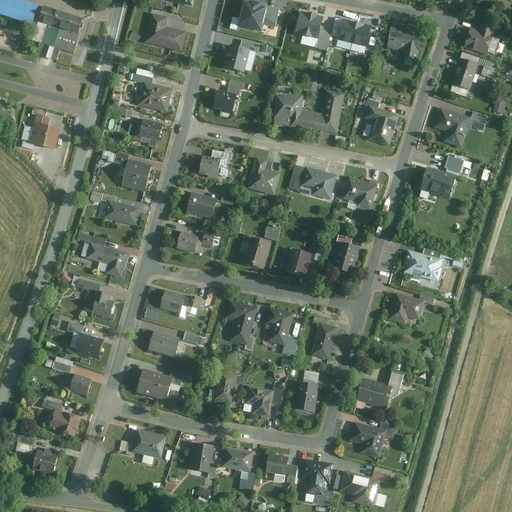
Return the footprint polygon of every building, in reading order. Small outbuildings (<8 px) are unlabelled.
[(0,0),(0,12),(32,23),(38,4),(25,0),(0,0)] [(243,2),(238,26),(261,31),(263,23),(266,8),(261,6),(262,4),(250,1),(249,4),(243,2)] [(38,21),(61,28),(52,58),(59,60),(61,53),(62,48),(76,52),(85,18),(42,6),(38,21)] [(266,8),(263,23),(275,26),(279,9),(266,6),(266,8)] [(165,11),(153,8),(145,41),(182,49),(186,32),(165,28),(167,17),(164,16),(165,11)] [(301,12),(295,33),(318,39),(321,27),(324,18),(301,12)] [(336,39),(352,43),(357,23),(343,19),(340,31),(338,31),(336,39)] [(498,26),(483,21),(480,30),(469,27),(463,47),(489,55),(490,51),(496,53),(501,38),(495,36),(498,26)] [(372,26),(357,23),(352,43),(369,47),(371,39),(369,38),(372,26)] [(332,29),(321,27),(318,39),(316,48),(327,51),(332,29)] [(422,32),(391,27),(388,48),(403,51),(402,58),(417,61),(422,32)] [(141,35),(134,30),(130,36),(136,41),(141,35)] [(240,48),(249,51),(257,52),(259,44),(242,40),(240,48)] [(232,46),(227,69),(244,73),(249,51),(240,48),(232,46)] [(484,59),(463,51),(452,83),(471,90),(478,71),(485,74),(488,66),(482,64),(484,59)] [(136,81),(144,83),(138,103),(167,110),(173,89),(152,84),(155,72),(140,68),(136,81)] [(246,83),(231,79),(228,91),(219,89),(214,108),(235,112),(241,87),(244,88),(246,83)] [(497,112),(506,114),(511,89),(501,87),(497,112)] [(367,139),(386,147),(388,147),(400,115),(380,108),(383,101),(372,97),(374,91),(366,88),(363,96),(370,98),(367,106),(370,108),(367,117),(374,120),(367,139)] [(345,93),(328,89),(324,113),(303,110),(303,95),(276,95),(277,126),(302,125),(338,132),(345,93)] [(130,108),(111,103),(109,110),(128,115),(130,108)] [(470,118),(441,108),(435,126),(449,131),(445,141),(459,146),(467,125),(484,131),(489,115),(473,110),(470,118)] [(66,128),(51,124),(52,116),(41,114),(34,143),(61,149),(66,128)] [(163,124),(142,119),(139,134),(150,137),(148,145),(158,147),(163,124)] [(107,148),(105,154),(111,156),(110,160),(126,164),(121,184),(144,190),(150,165),(130,160),(131,154),(107,148)] [(236,161),(237,153),(214,149),(213,157),(202,155),(198,174),(222,179),(226,159),(236,161)] [(271,159),(256,155),(247,188),(276,195),(282,173),(269,169),(271,159)] [(472,162),(448,155),(444,168),(461,174),(464,165),(471,168),(472,162)] [(337,175),(297,163),(290,187),(301,190),(302,184),(317,188),(315,196),(330,200),(337,175)] [(454,176),(427,167),(421,188),(447,196),(454,176)] [(377,183),(350,175),(343,199),(359,204),(358,207),(369,211),(377,183)] [(109,201),(105,219),(137,227),(141,209),(115,203),(117,196),(94,191),(92,200),(103,203),(104,199),(109,201)] [(214,198),(189,192),(185,212),(209,218),(214,198)] [(236,197),(224,193),(221,201),(234,205),(236,197)] [(278,220),(271,218),(265,236),(278,240),(282,227),(277,225),(278,220)] [(204,237),(180,231),(176,248),(200,254),(204,242),(215,245),(217,234),(205,231),(204,237)] [(109,273),(122,276),(128,253),(105,247),(108,239),(82,232),(80,238),(88,240),(84,256),(111,263),(109,273)] [(265,269),(272,243),(252,237),(244,263),(265,269)] [(353,273),(362,247),(343,241),(334,266),(353,273)] [(312,255),(310,259),(319,261),(323,246),(315,244),(312,255)] [(425,247),(423,254),(445,260),(444,264),(465,270),(468,259),(425,247)] [(292,250),(286,273),(305,278),(310,259),(312,255),(292,250)] [(423,254),(410,251),(405,273),(439,282),(444,264),(445,260),(423,254)] [(68,283),(72,278),(66,273),(62,278),(68,283)] [(82,277),(76,275),(73,285),(98,292),(95,302),(89,301),(87,310),(113,317),(116,304),(109,302),(112,294),(102,291),(103,285),(81,279),(82,277)] [(166,292),(162,307),(182,312),(186,297),(166,292)] [(421,300),(396,293),(390,319),(407,323),(409,314),(421,317),(425,302),(436,304),(438,298),(423,294),(421,300)] [(208,300),(200,298),(196,310),(204,313),(208,300)] [(259,310),(233,303),(229,320),(238,322),(232,342),(249,346),(259,310)] [(294,314),(271,308),(267,322),(276,325),(272,339),(285,343),(283,351),(295,354),(299,341),(287,337),(294,314)] [(58,326),(61,317),(54,314),(51,324),(58,326)] [(85,325),(72,321),(69,330),(81,334),(76,349),(98,356),(103,339),(82,333),(85,325)] [(337,328),(322,324),(314,353),(328,357),(337,328)] [(155,333),(150,351),(174,358),(180,340),(155,333)] [(201,337),(187,333),(185,343),(198,346),(201,337)] [(71,373),(74,362),(58,356),(56,362),(48,359),(46,364),(71,373)] [(284,368),(273,372),(276,379),(286,376),(284,368)] [(299,380),(294,406),(315,409),(322,372),(306,369),(304,381),(299,380)] [(393,369),(389,385),(366,378),(359,400),(387,408),(392,392),(401,395),(407,373),(393,369)] [(244,383),(246,373),(233,370),(232,372),(220,370),(214,401),(231,404),(235,382),(244,383)] [(144,373),(139,392),(169,400),(171,391),(180,393),(185,375),(174,372),(171,381),(144,373)] [(92,380),(75,374),(70,388),(87,394),(92,380)] [(286,385),(275,383),(274,390),(251,386),(248,403),(257,405),(256,413),(263,414),(263,418),(269,419),(273,401),(283,403),(286,385)] [(77,437),(83,418),(62,412),(65,403),(46,397),(43,406),(56,410),(51,424),(68,429),(67,434),(77,437)] [(395,425),(384,421),(381,430),(357,422),(351,439),(365,444),(363,450),(380,456),(386,435),(391,437),(395,425)] [(17,449),(33,453),(38,432),(15,426),(13,435),(21,437),(17,449)] [(168,436),(139,430),(134,451),(163,458),(168,436)] [(210,444),(194,441),(190,467),(206,470),(206,474),(211,475),(213,461),(208,460),(210,444)] [(254,451),(226,446),(223,465),(250,470),(254,451)] [(33,466),(55,471),(60,454),(38,448),(33,466)] [(290,457),(270,453),(267,470),(289,475),(288,482),(294,484),(298,467),(288,465),(290,457)] [(333,464),(304,458),(299,478),(308,480),(306,492),(316,494),(315,501),(328,504),(331,491),(324,489),(326,481),(330,482),(333,464)] [(395,475),(376,470),(374,478),(348,471),(343,490),(359,494),(357,500),(374,505),(380,481),(392,484),(395,475)] [(256,473),(243,471),(241,488),(254,490),(256,473)]
